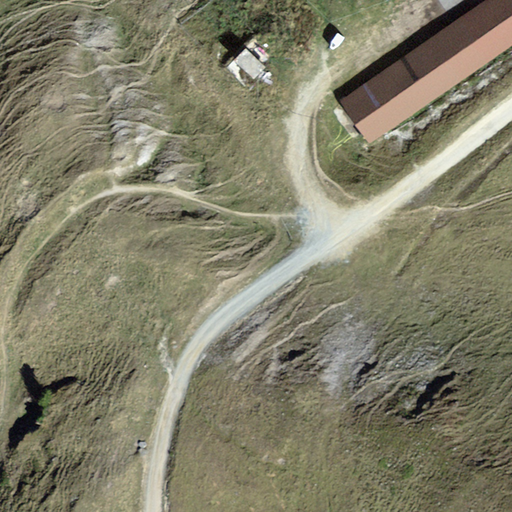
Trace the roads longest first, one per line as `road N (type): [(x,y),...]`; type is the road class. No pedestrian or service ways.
road 1 (track): [(152,511),(175,384),(203,334),(511,107)]
road 2 (track): [(346,225),(302,171),(299,116),(329,70),(438,0)]
